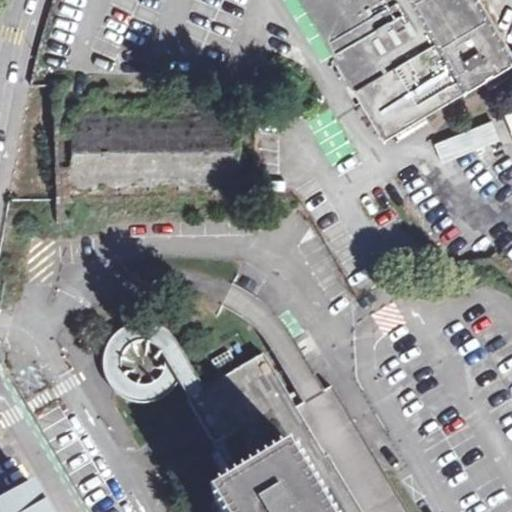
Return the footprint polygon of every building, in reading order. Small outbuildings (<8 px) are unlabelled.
[(301,0),(383,136),(482,77),(475,66),(503,50),(473,0),(301,0)] [(56,198),(56,222),(72,222),(71,215),(63,211),(63,202),(187,200),(187,190),(217,189),(217,182),(236,182),(235,112),(230,112),(229,95),(126,97),(114,97),(114,83),(52,81),(56,198)] [(441,162),(498,138),(489,117),(432,142),(441,162)] [(362,511),(329,457),(326,458),(297,410),(264,356),(199,395),(189,402),(238,485),(214,499),(221,511),(362,511)] [(362,511),(408,511),(333,388),(323,394),(315,382),(309,385),(299,391),(307,404),(297,410),(326,458),(329,457),(362,511)] [(50,511),(37,490),(0,511),(50,511)]
